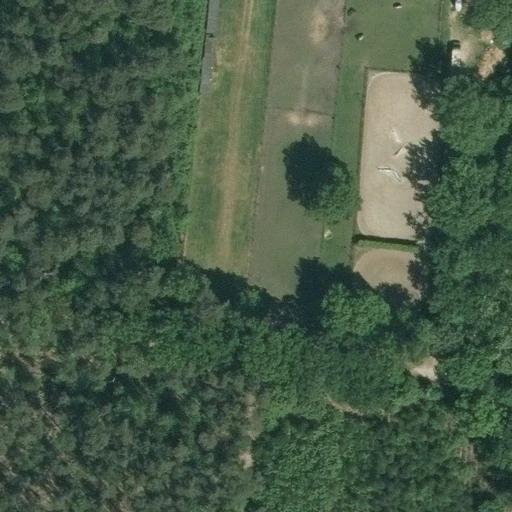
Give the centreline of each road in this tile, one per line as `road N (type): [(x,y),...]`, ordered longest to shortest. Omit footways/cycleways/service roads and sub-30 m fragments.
road 1 (track): [(259,334),(53,282),(0,281)]
road 2 (track): [(511,389),(259,334)]
